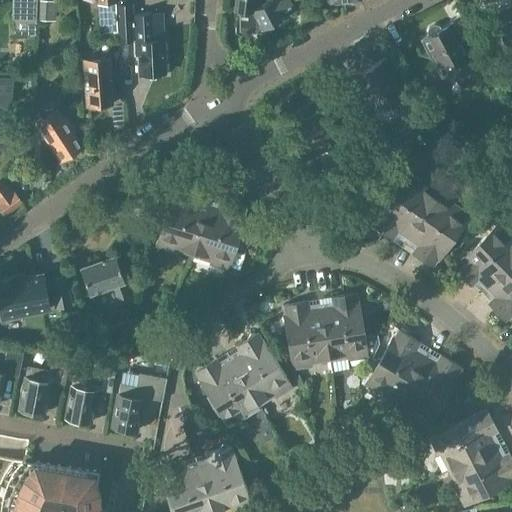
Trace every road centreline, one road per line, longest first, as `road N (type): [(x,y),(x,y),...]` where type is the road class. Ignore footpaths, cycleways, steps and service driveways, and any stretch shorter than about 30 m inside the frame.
road 1 (residential): [(218,100),(0,253)]
road 2 (residential): [(301,251),(396,279),(445,309),(511,376)]
road 3 (residential): [(175,418),(186,347),(301,251)]
road 4 (residential): [(411,0),(218,100)]
road 5 (residential): [(301,251),(218,100)]
